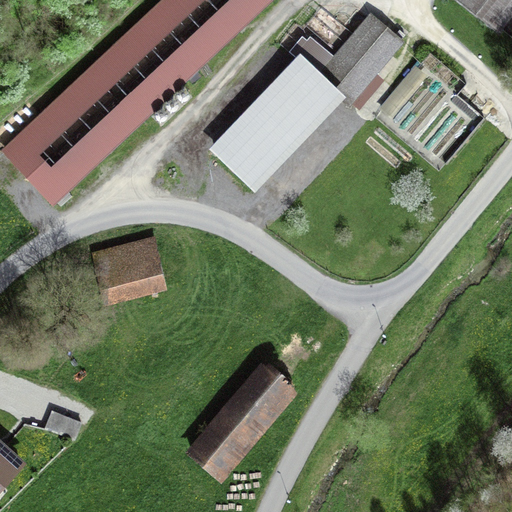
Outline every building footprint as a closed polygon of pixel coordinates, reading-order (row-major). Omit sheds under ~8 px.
[(40,155),(205,0),(160,0),(0,150),(0,151),(52,206),(272,0),(230,0),(51,167),(40,155)] [(511,0),(463,0),(506,37),(511,29),(511,0)] [(403,42),(370,13),(333,53),(310,33),(306,37),(302,34),(287,52),(293,58),(211,149),(257,190),(344,92),(352,99),(403,42)] [(159,246),(98,260),(104,289),(165,275),(159,246)] [(304,394),(271,365),(197,450),(230,479),(304,394)] [(83,421),(59,411),(51,431),(74,441),(83,421)] [(0,507),(35,467),(0,437),(0,507)]
